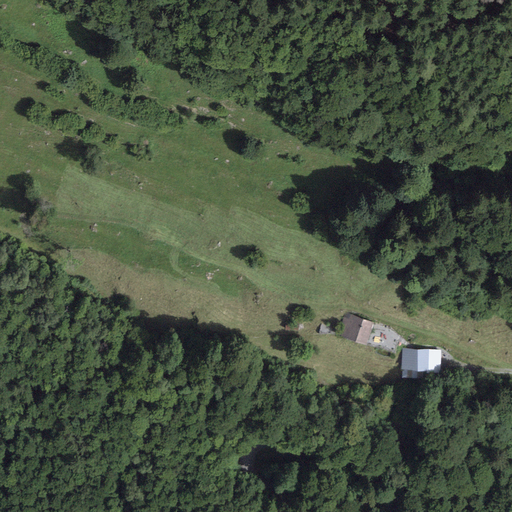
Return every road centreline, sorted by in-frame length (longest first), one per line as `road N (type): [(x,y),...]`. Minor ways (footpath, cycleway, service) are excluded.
road 1 (track): [(511,369),(353,307),(275,295),(239,268),(130,221),(0,196)]
road 2 (unclassified): [(511,468),(444,479),(263,443),(248,456),(254,477),(321,489),(366,511)]
